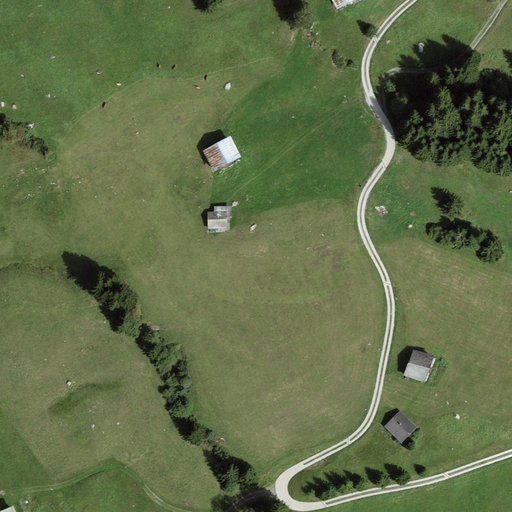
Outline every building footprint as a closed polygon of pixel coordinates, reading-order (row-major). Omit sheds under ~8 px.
[(332,0),(338,10),(354,0),(332,0)] [(231,136),(202,151),(213,172),(242,157),(231,136)] [(214,207),(214,212),(207,212),(207,229),(227,229),(227,218),(232,218),(232,206),(214,207)] [(411,350),(404,375),(426,382),(434,357),(411,350)] [(398,411),(384,427),(403,444),(417,428),(398,411)]
